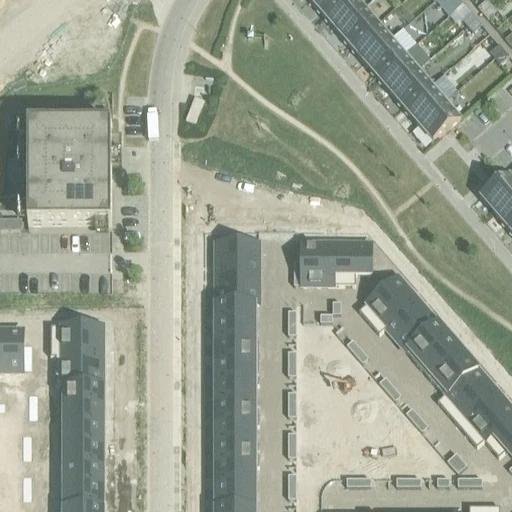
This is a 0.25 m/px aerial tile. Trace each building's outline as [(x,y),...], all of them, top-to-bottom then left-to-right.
[(324,20),(346,0),(314,0),(310,4),(324,20)] [(337,35),(366,10),(357,0),(346,0),(324,20),(337,35)] [(478,11),(483,17),(492,9),(487,3),(478,11)] [(488,23),(497,15),(492,9),(483,17),(488,23)] [(366,10),(337,35),(350,51),(379,26),(366,10)] [(463,24),(468,30),(477,22),(472,16),(463,24)] [(473,36),(482,28),(477,22),(468,30),(473,36)] [(393,41),(379,26),(350,51),(364,66),(393,41)] [(406,57),(393,41),(364,66),(377,82),(406,57)] [(490,56),(495,62),(504,54),(499,48),(490,56)] [(500,68),(509,60),(504,54),(495,62),(500,68)] [(419,72),(406,57),(377,82),(391,97),(419,72)] [(433,87),(419,72),(391,97),(404,112),(433,87)] [(447,104),(433,87),(404,112),(418,129),(447,104)] [(195,101),(189,117),(186,124),(195,127),(204,105),(195,101)] [(447,104),(418,129),(433,146),(462,121),(447,104)] [(28,228),(112,228),(112,128),(28,128),(28,228)] [(480,200),(495,217),(511,202),(511,178),(509,175),(480,200)] [(511,229),(511,202),(495,217),(508,233),(511,229)] [(259,249),(217,249),(217,279),(259,279),(259,249)] [(333,249),(303,249),(303,258),(303,270),(303,282),(303,291),(333,291),(333,249)] [(371,249),(333,249),(333,291),(356,291),(356,280),(371,280),(371,249)] [(303,258),(294,258),(294,270),(303,270),(303,258)] [(303,270),(294,270),(294,282),(303,282),(303,270)] [(259,279),(217,279),(217,308),(254,308),(254,309),(259,309),(259,279)] [(377,301),(359,316),(360,317),(379,340),(387,334),(386,333),(418,305),(398,282),(391,289),(377,301)] [(418,305),(386,333),(387,334),(405,355),(438,327),(418,305)] [(254,308),(217,308),(217,329),(254,329),(254,309),(254,308)] [(341,308),(333,308),(333,320),(341,320),(341,308)] [(297,317),(288,317),(288,329),(297,329),(297,317)] [(333,320),(321,320),(321,328),(333,328),(333,320)] [(438,327),(405,355),(419,371),(451,343),(438,327)] [(254,329),(217,329),(217,349),(254,349),(254,348),(254,329)] [(297,329),(288,329),(288,341),(297,341),(297,329)] [(103,330),(51,330),(51,333),(51,358),(51,361),(60,361),(103,361),(103,330)] [(23,335),(0,334),(0,377),(23,377),(23,373),(23,361),(23,349),(23,335)] [(451,343),(419,371),(432,386),(464,358),(451,343)] [(353,346),(347,351),(355,360),(361,355),(353,346)] [(254,349),(217,349),(217,370),(259,370),(259,348),(254,348),(254,349)] [(32,349),(23,349),(23,361),(32,361),(32,349)] [(361,355),(355,360),(363,369),(369,364),(361,355)] [(297,357),(288,357),(288,370),(297,370),(297,357)] [(464,358),(432,386),(445,401),(445,402),(478,374),(464,358)] [(32,361),(23,361),(23,373),(32,373),(32,361)] [(60,361),(60,390),(103,390),(103,361),(60,361)] [(259,370),(217,370),(217,390),(254,390),(254,391),(259,391),(259,370)] [(297,370),(288,370),(288,382),(297,382),(297,370)] [(445,401),(438,407),(457,430),(497,396),(478,374),(445,402),(445,401)] [(386,383),(380,388),(388,398),(394,392),(386,383)] [(103,390),(60,390),(60,410),(103,410),(103,390)] [(254,390),(217,390),(217,410),(254,410),(254,391),(254,390)] [(394,392),(388,398),(396,407),(402,402),(394,392)] [(511,413),(497,396),(457,430),(458,430),(476,451),(477,453),(485,446),(484,446),(511,421),(511,413)] [(37,398),(29,398),(29,410),(37,410),(37,398)] [(297,398),(288,398),(288,410),(297,410),(297,398)] [(37,410),(29,410),(29,423),(37,423),(37,410)] [(103,410),(60,410),(60,431),(103,431),(103,410)] [(254,410),(217,410),(217,431),(255,431),(259,431),(259,410),(254,410)] [(297,410),(288,410),(288,423),(297,423),(297,410)] [(413,414),(406,419),(414,429),(420,423),(413,414)] [(511,421),(484,446),(485,446),(499,463),(508,456),(511,461),(511,421)] [(420,423),(414,429),(422,438),(428,432),(420,423)] [(103,431),(60,431),(60,451),(103,451),(103,431)] [(255,431),(217,431),(217,451),(254,451),(255,451),(255,431)] [(31,439),(23,439),(23,451),(31,451),(31,439)] [(297,439),(288,439),(288,451),(297,451),(297,439)] [(31,451),(23,451),(23,463),(31,463),(31,451)] [(103,451),(60,451),(60,472),(103,472),(103,451)] [(254,451),(217,451),(217,472),(255,472),(259,472),(259,451),(255,451),(254,451)] [(297,451),(288,451),(288,463),(297,463),(297,451)] [(457,459),(447,467),(453,473),(462,465),(457,459)] [(462,465),(453,473),(458,479),(467,471),(462,465)] [(103,472),(60,472),(60,492),(103,492),(103,472)] [(255,472),(217,472),(217,492),(255,492),(255,472)] [(31,480),(23,480),(23,492),(31,492),(31,480)] [(297,480),(288,480),(288,492),(297,492),(297,480)] [(359,484),(347,484),(347,492),(359,492),(359,484)] [(371,484),(359,484),(359,492),(371,492),(371,484)] [(409,484),(397,484),(397,492),(409,492),(409,484)] [(421,484),(409,484),(409,492),(421,492),(421,484)] [(450,484),(437,484),(437,492),(450,492),(450,484)] [(470,484),(458,484),(458,492),(470,492),(470,484)] [(482,484),(470,484),(470,492),(482,492),(482,484)] [(31,492),(23,492),(23,504),(31,504),(31,492)] [(102,511),(103,492),(60,492),(60,511),(102,511)] [(254,511),(255,492),(217,492),(216,511),(254,511)] [(297,492),(288,492),(288,504),(297,504),(297,492)]
